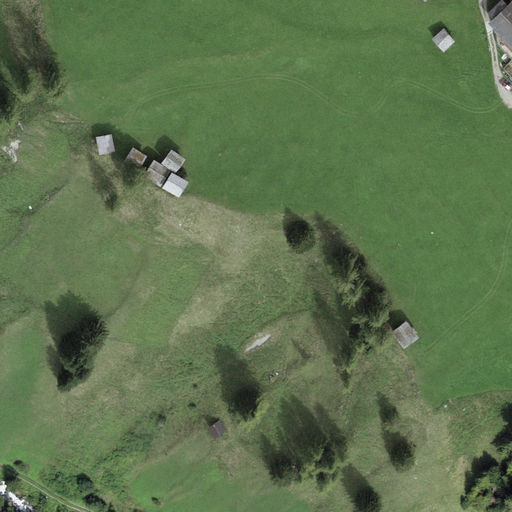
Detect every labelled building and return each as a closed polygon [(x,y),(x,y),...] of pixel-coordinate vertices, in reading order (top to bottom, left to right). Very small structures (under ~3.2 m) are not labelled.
[(487,14),(493,19),(507,6),(501,1),(487,14)] [(488,24),(511,49),(511,1),(507,6),(493,19),(488,24)] [(452,42),(442,30),(431,39),(441,51),(452,42)] [(110,149),(108,132),(88,134),(89,150),(110,149)] [(142,156),(128,147),(121,158),(135,167),(142,156)] [(182,158),(169,148),(160,160),(173,170),(182,158)] [(182,180),(150,160),(141,174),(173,194),(182,180)] [(414,335),(402,318),(386,328),(398,346),(414,335)] [(218,420),(205,428),(211,437),(224,429),(218,420)]
